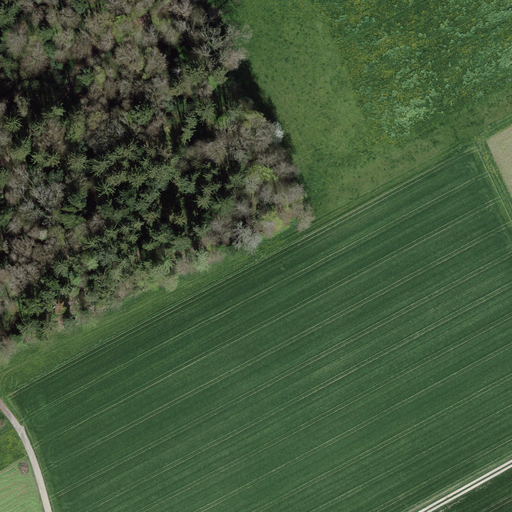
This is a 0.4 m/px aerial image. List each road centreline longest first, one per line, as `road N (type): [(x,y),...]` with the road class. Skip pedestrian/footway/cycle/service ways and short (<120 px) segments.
road 1 (track): [(193,0),(104,45),(0,168)]
road 2 (track): [(511,117),(297,229)]
